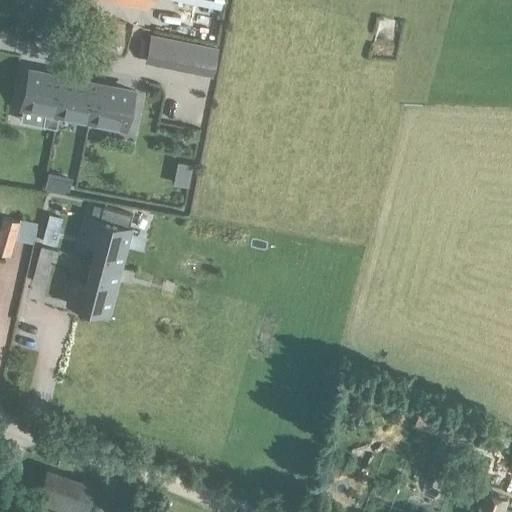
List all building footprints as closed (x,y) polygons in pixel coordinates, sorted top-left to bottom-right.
[(169,0),(170,1),(223,11),(224,0),(169,0)] [(147,54),(146,59),(167,64),(172,41),(151,37),(147,54)] [(323,37),(323,61),(332,60),(332,37),(323,37)] [(172,41),(167,64),(190,68),(194,46),(172,41)] [(194,46),(190,68),(211,72),(214,58),(215,51),(194,46)] [(30,74),(23,112),(45,116),(42,130),(56,133),(59,119),(57,118),(64,81),(30,74)] [(64,81),(57,118),(59,119),(89,125),(97,87),(64,81)] [(97,87),(89,125),(123,132),(131,94),(97,87)] [(63,177),(59,194),(67,196),(71,178),(63,177)] [(90,213),(83,240),(93,242),(84,277),(74,274),(67,303),(108,314),(132,224),(130,224),(133,212),(103,204),(100,216),(90,213)] [(51,209),(47,224),(43,241),(55,244),(59,227),(63,212),(51,209)] [(1,215),(0,218),(0,252),(10,255),(20,220),(1,215)] [(42,245),(38,260),(50,263),(54,249),(42,245)] [(25,264),(12,326),(28,329),(41,267),(25,264)] [(425,404),(417,425),(463,442),(471,421),(425,404)] [(484,490),(477,511),(511,511),(505,510),(508,498),(484,490)] [(29,511),(30,511),(7,500),(0,511),(29,511)] [(57,511),(33,503),(30,511),(29,511),(57,511)]
